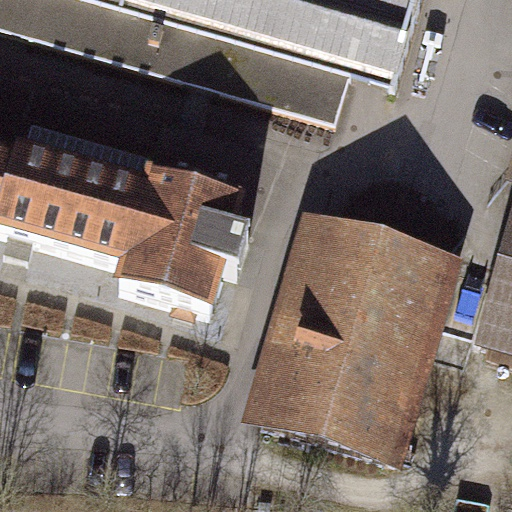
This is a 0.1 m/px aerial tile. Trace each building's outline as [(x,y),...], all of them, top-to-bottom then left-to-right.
[(0,0),(0,3),(33,13),(24,41),(175,84),(184,55),(221,66),(213,95),(328,129),(343,79),(387,92),(413,0),(0,0)] [(0,86),(0,238),(3,240),(0,250),(0,260),(21,266),(27,246),(119,272),(113,293),(204,319),(216,276),(231,280),(242,241),(227,236),(235,207),(233,207),(249,155),(164,131),(164,132),(0,86)] [(511,144),(503,175),(511,177),(511,144)] [(437,264),(314,228),(280,341),(254,429),(378,465),(437,264)] [(511,230),(476,357),(511,367),(511,230)]
